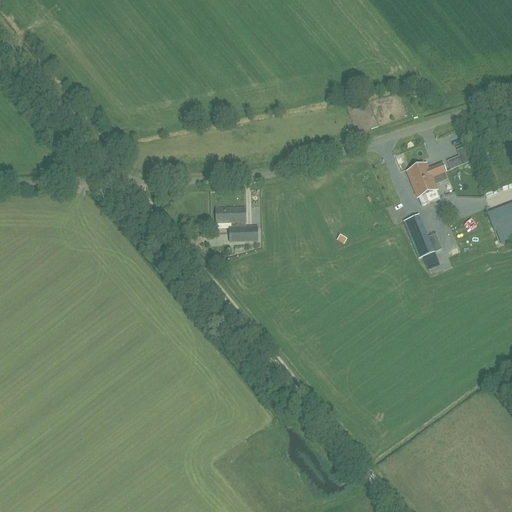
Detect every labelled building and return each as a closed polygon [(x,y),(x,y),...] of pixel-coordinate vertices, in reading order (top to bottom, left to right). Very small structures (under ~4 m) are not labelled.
[(465,149),(458,152),(460,157),(463,166),(471,163),(465,149)] [(408,173),(413,186),(431,178),(432,179),(446,173),(443,165),(428,171),(426,165),(425,166),(424,163),(416,166),(417,169),(408,173)] [(425,199),(426,196),(437,192),(432,179),(431,178),(413,186),(418,199),(419,199),(422,207),(427,205),(425,199)] [(230,243),(258,242),(258,229),(246,229),(245,210),(216,211),(216,224),(231,224),(231,230),(230,230),(230,243)] [(493,225),(498,224),(499,240),(511,240),(509,212),(492,213),(493,225)] [(419,260),(434,254),(419,217),(404,223),(419,260)] [(435,256),(424,260),(430,275),(441,271),(435,256)]
